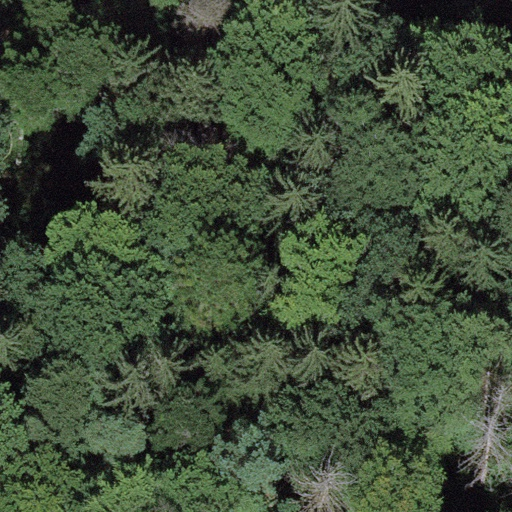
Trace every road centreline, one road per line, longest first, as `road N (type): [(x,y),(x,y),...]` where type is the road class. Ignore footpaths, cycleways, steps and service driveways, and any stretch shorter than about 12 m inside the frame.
road 1 (track): [(511,110),(474,126),(406,208),(323,446),(265,511)]
road 2 (track): [(0,391),(27,408),(70,457),(100,511)]
